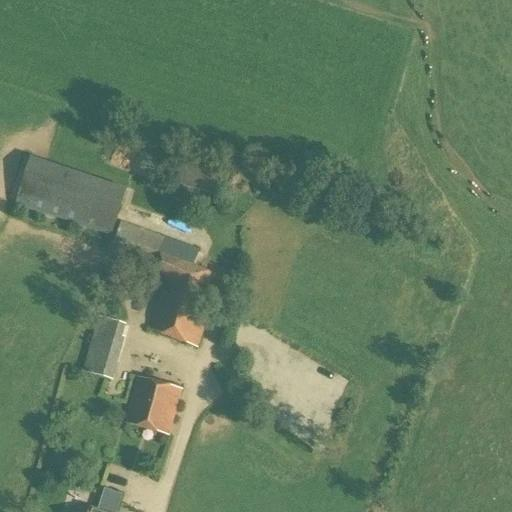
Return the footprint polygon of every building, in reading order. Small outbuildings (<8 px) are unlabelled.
[(122,204),(127,190),(31,158),(5,236),(101,268),(122,204)] [(215,306),(223,277),(206,271),(194,267),(199,251),(121,222),(108,257),(164,278),(151,330),(198,349),(211,304),(215,306)] [(114,381),(125,338),(123,338),(126,324),(97,317),(82,372),(105,378),(114,381)] [(169,437),(182,390),(137,377),(129,404),(124,424),(169,437)] [(117,511),(123,496),(107,490),(100,511),(90,509),(89,511),(117,511)]
